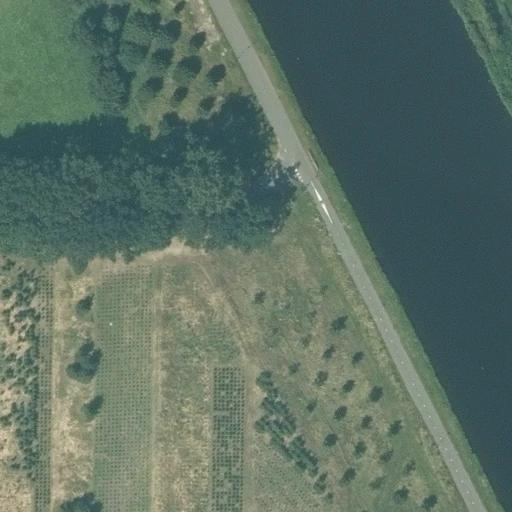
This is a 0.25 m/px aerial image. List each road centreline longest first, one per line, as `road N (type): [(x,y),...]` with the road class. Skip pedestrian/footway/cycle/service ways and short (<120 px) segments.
road 1 (residential): [(0,208),(224,203)]
road 2 (residential): [(302,167),(215,0)]
